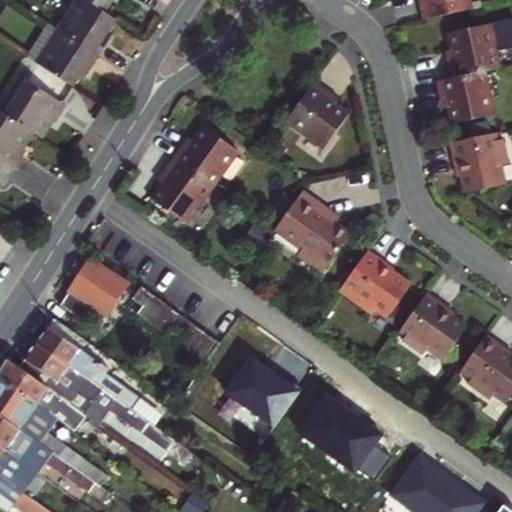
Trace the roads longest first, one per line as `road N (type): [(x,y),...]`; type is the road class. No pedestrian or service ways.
road 1 (residential): [(322,0),(380,48),(423,213),(511,279)]
road 2 (tertiary): [(132,128),(0,331)]
road 3 (tertiary): [(132,128),(170,86),(230,43),(259,0)]
road 4 (tertiary): [(193,0),(160,50),(132,128)]
